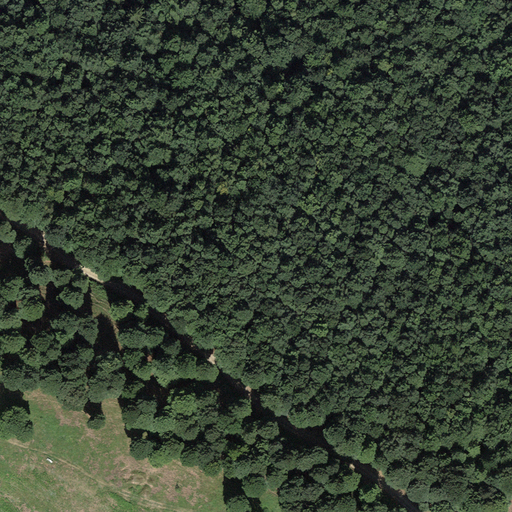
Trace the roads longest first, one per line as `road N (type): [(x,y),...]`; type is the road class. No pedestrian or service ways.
road 1 (track): [(0,214),(145,303),(254,402),(417,511)]
road 2 (track): [(0,429),(93,480),(223,511)]
